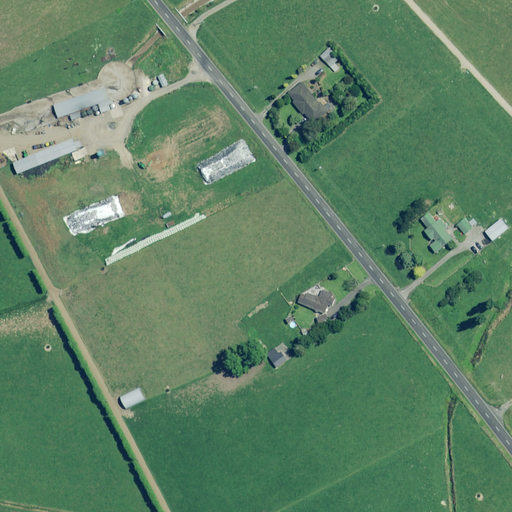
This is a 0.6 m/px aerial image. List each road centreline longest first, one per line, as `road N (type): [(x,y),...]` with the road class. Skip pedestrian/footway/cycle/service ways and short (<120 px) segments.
road 1 (tertiary): [(156,0),(511,446)]
road 2 (track): [(511,238),(441,355)]
